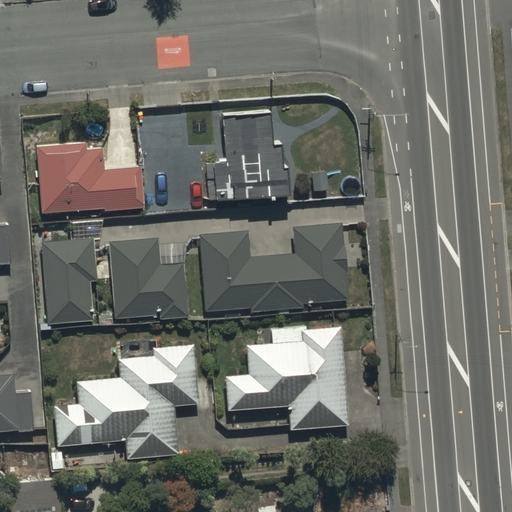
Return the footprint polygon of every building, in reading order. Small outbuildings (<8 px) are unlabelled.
[(213,163),(216,200),(290,194),(288,166),(283,166),(281,141),(273,142),(270,108),(223,112),(227,162),(213,163)] [(188,116),(133,120),(136,164),(191,160),(188,116)] [(36,146),(40,212),(103,207),(104,211),(143,208),(140,168),(103,170),(102,148),(86,149),(85,143),(36,146)] [(248,230),(199,233),(204,310),(249,307),(250,311),(302,308),(302,301),(347,299),(342,221),(291,225),(292,254),(249,257),(248,230)] [(0,265),(10,265),(8,222),(0,222),(0,265)] [(95,237),(41,240),(46,323),(93,320),(90,279),(97,279),(95,237)] [(158,238),(108,242),(114,316),(159,312),(159,317),(187,315),(183,261),(160,263),(158,238)] [(347,425),(339,327),(338,326),(304,328),(304,325),(270,328),(271,342),(245,344),(247,374),(224,376),(228,411),(288,406),(290,430),(347,425)] [(53,405),(57,446),(126,440),(128,459),(179,454),(174,404),(198,402),(192,345),(152,349),(152,340),(117,343),(120,377),(78,381),(80,403),(53,405)] [(14,374),(0,374),(0,431),(33,429),(30,391),(15,393),(14,374)] [(60,511),(58,477),(8,480),(10,511),(60,511)]
